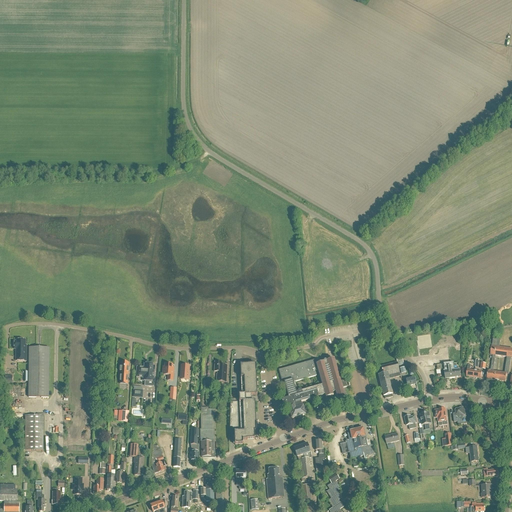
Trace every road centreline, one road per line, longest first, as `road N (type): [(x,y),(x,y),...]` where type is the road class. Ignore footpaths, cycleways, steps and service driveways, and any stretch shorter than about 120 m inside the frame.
road 1 (unclassified): [(429,399),(419,369),(384,327),(366,246),(195,137),(185,103),(184,0)]
road 2 (residential): [(3,328),(51,323),(162,347),(243,347),(262,357)]
road 3 (secondary): [(86,511),(283,439)]
road 4 (secondary): [(283,439),(429,399)]
